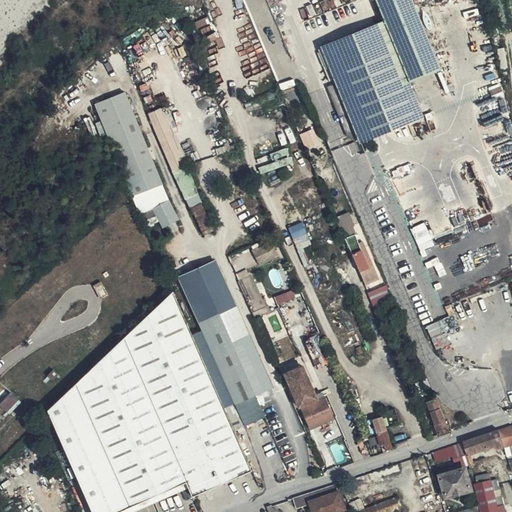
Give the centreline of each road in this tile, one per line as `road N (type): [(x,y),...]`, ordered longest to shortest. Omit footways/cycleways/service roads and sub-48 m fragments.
road 1 (unknown): [(429,444),(410,398),(356,364),(336,329),(246,122),(236,71)]
road 2 (residential): [(511,418),(233,511)]
road 3 (unknown): [(355,179),(369,172),(404,258),(439,307)]
